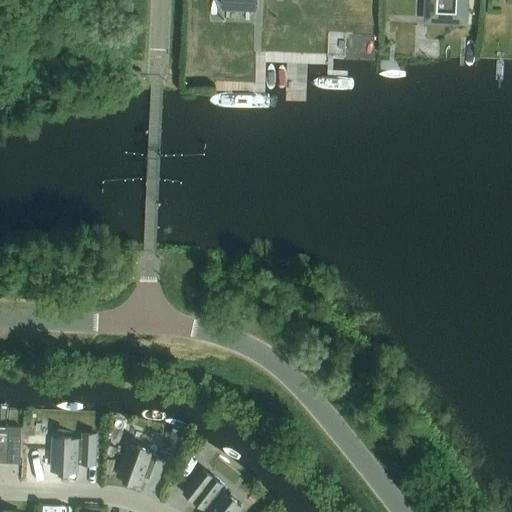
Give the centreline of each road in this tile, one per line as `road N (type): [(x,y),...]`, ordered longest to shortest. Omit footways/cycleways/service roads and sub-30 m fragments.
road 1 (unclassified): [(396,511),(285,378),(242,347),(144,322)]
road 2 (residential): [(0,488),(84,492),(162,511)]
road 3 (unclassified): [(0,317),(144,322)]
